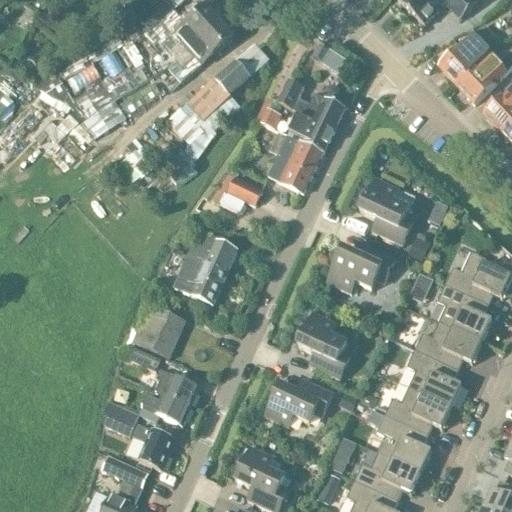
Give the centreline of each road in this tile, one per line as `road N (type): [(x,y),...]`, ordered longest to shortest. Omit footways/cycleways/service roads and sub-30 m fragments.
road 1 (unclassified): [(173,511),(383,61)]
road 2 (tertiary): [(511,189),(383,61)]
road 3 (residential): [(447,511),(511,357)]
